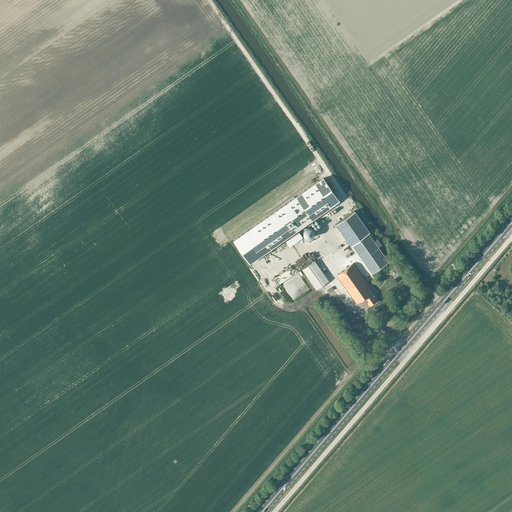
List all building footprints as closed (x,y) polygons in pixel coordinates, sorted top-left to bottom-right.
[(242,234),(323,177),(313,165),(233,221),(242,234)] [(242,234),(233,240),(249,264),(339,201),(323,177),(242,234)] [(371,274),(388,262),(378,247),(374,241),(368,233),(369,232),(354,210),(335,224),(371,274)] [(307,238),(308,238),(309,238),(310,238),(311,237),(312,237),(312,236),(313,235),(313,234),(314,233),(314,232),(314,231),(313,231),(313,230),(313,229),(312,229),(311,228),(311,227),(310,227),(309,227),(308,227),(307,227),(306,227),(305,228),(304,229),(303,230),(303,231),(303,232),(303,233),(303,234),(303,235),(304,236),(305,237),(306,237),(306,238),(307,238)] [(299,232),(285,241),(289,246),(302,236),(299,232)] [(329,280),(314,260),(302,269),(316,289),(329,280)] [(374,296),(375,295),(353,263),(337,274),(357,303),(364,298),(369,305),(377,300),(374,296)]
